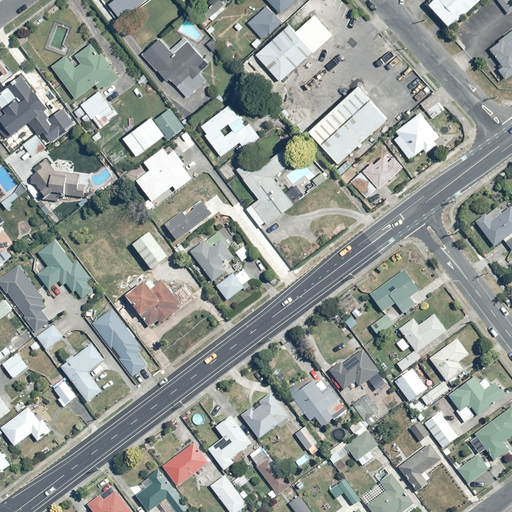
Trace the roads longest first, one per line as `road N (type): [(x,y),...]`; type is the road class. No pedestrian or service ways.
road 1 (secondary): [(15,511),(415,209)]
road 2 (residential): [(510,137),(380,0)]
road 3 (unclassified): [(511,338),(415,209)]
